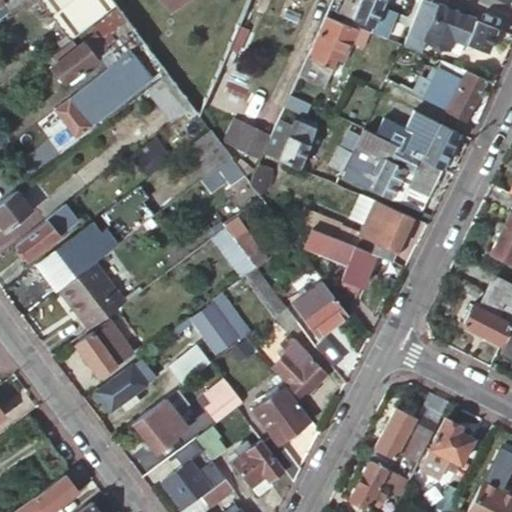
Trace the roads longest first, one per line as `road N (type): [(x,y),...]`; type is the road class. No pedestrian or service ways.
road 1 (residential): [(511,86),(388,344)]
road 2 (residential): [(0,321),(142,511)]
road 3 (residential): [(388,344),(299,511)]
road 4 (residential): [(388,344),(511,406)]
